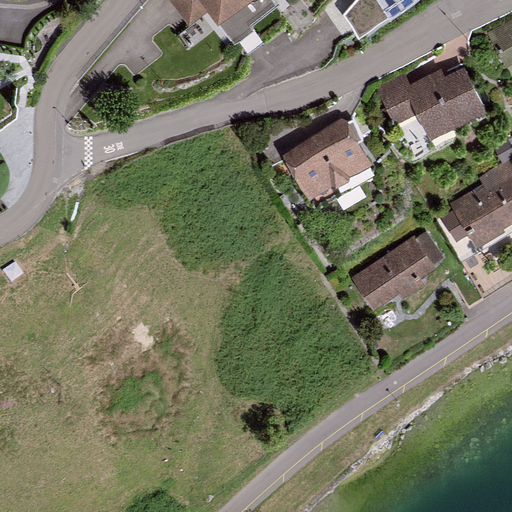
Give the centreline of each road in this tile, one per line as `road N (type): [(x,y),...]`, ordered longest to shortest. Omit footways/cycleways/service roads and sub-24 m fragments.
road 1 (residential): [(55,150),(142,135),(343,78),(480,10)]
road 2 (residential): [(230,511),(295,452),(511,302)]
road 3 (residential): [(55,150),(55,97),(83,44),(121,0)]
